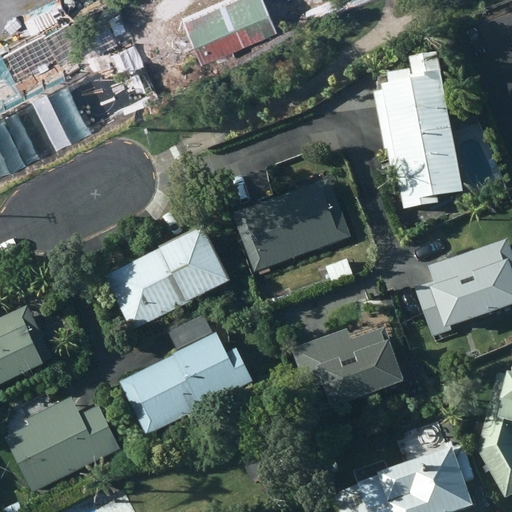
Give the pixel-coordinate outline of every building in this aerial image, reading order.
[(274,29),(261,0),(211,0),(179,13),(196,59),(213,53),(215,58),(232,52),(230,46),(274,29)] [(465,196),(440,58),(411,63),(414,74),(389,78),(391,89),(385,90),(386,97),(377,98),(387,156),(390,155),(393,171),(398,171),(406,214),(441,207),(439,200),(465,196)] [(255,275),(352,240),(330,180),(233,215),(255,275)] [(131,335),(232,285),(204,230),(104,280),(131,335)] [(511,248),(509,241),(431,269),(436,285),(418,291),(434,336),(511,308),(511,248)] [(353,277),(348,262),(327,269),(333,284),(353,277)] [(43,340),(27,308),(0,321),(0,393),(46,372),(33,345),(43,340)] [(148,438),(255,386),(238,354),(229,358),(219,338),(215,340),(204,318),(170,335),(181,358),(123,386),(148,438)] [(353,343),(349,332),(293,353),(308,395),(325,388),(334,414),(407,387),(386,331),(353,343)] [(511,380),(500,378),(480,454),(507,501),(511,497),(511,380)] [(33,495),(121,452),(99,409),(81,418),(73,400),(28,422),(30,427),(5,440),(33,495)] [(469,511),(476,510),(465,485),(476,482),(468,457),(456,461),(453,451),(379,477),(380,480),(360,487),(366,504),(346,510),(346,511),(469,511)]
